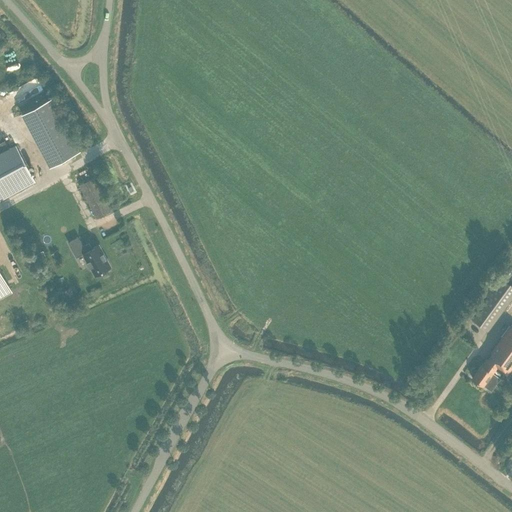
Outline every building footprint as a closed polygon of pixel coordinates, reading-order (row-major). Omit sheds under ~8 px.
[(16,86),(21,99),(44,91),(39,77),(16,86)] [(25,110),(54,163),(80,149),(52,96),(25,110)] [(0,154),(0,199),(34,181),(15,146),(0,154)] [(111,211),(93,177),(79,185),(97,218),(111,211)] [(83,245),(79,236),(68,242),(76,257),(84,253),(88,261),(86,262),(89,267),(91,266),(95,274),(110,266),(106,258),(107,258),(103,252),(103,253),(99,245),(92,248),(91,245),(86,244),(83,245)] [(485,328),(511,291),(511,278),(509,276),(511,272),(511,266),(506,262),(467,315),(485,328)] [(0,295),(12,289),(0,267),(0,295)] [(483,385),(484,384),(491,389),(499,377),(500,378),(501,378),(499,377),(503,373),(506,375),(511,367),(511,323),(482,365),(481,364),(471,377),(483,385)]
